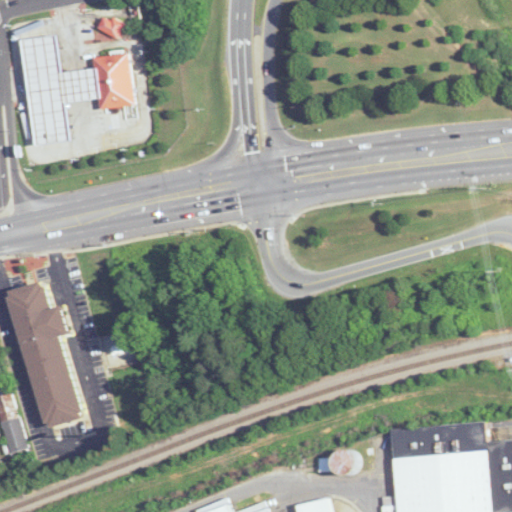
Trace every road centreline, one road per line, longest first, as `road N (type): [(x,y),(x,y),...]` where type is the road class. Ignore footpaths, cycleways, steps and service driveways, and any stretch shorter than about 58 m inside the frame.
road 1 (residential): [(511,233),(489,231),(302,284),(277,268),(263,182)]
road 2 (primary): [(0,232),(263,182)]
road 3 (primary): [(263,182),(511,150)]
road 4 (motorway): [(243,29),(227,150),(159,199)]
road 5 (motorway): [(247,0),(253,154),(263,182)]
road 6 (motorway): [(263,182),(279,0)]
road 7 (motorway): [(416,160),(303,147),(282,136),(269,116)]
